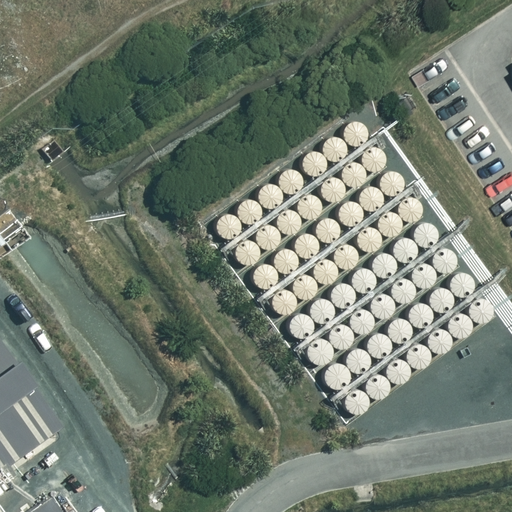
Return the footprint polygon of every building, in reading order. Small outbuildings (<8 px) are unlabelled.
[(338,142),(340,144),(342,145),(345,146),(347,147),(350,147),(352,146),(355,145),(357,144),(359,142),(360,139),(361,137),(361,134),(360,131),(360,129),(358,127),(356,125),(354,124),(351,123),(349,122),(346,123),(343,124),(341,125),(339,127),(338,129),(337,131),(336,134),(336,137),(337,139),(338,142)] [(317,157),(319,159),(321,160),(324,161),(326,162),(329,162),(332,161),(334,160),(336,159),(338,157),(339,154),(340,152),(340,149),(340,146),(339,144),(337,142),(335,140),(333,139),(330,138),(328,137),(325,138),(323,139),(320,140),(318,142),(317,144),(316,146),(315,149),(315,152),(316,154),(317,157)] [(357,167),(359,169),(361,171),(364,172),(366,172),(369,172),(371,172),(374,171),(376,169),(378,167),(379,165),(380,162),(380,160),(379,157),(378,155),(377,152),(375,150),(373,149),(370,148),(368,148),(365,148),(362,149),(360,150),(358,152),(357,154),(356,157),(355,160),(355,162),(356,165),(357,167)] [(297,172),(299,174),(301,175),(303,176),(306,177),(309,177),(311,176),(314,175),(316,174),(318,172),(319,169),(319,167),(320,164),(319,161),(318,159),(317,157),(315,155),(313,154),(310,153),(307,152),(305,153),(302,154),(300,155),(298,157),(296,159),(295,161),(295,164),(295,167),(296,169),(297,172)] [(336,182),(338,184),(340,186),(343,187),(345,187),(348,188),(351,187),(353,186),(355,184),(357,182),(358,180),(359,177),(359,175),(359,172),(358,169),(356,167),(354,165),(352,164),(349,163),(347,163),(344,163),(341,164),(339,165),(337,167),(336,169),(335,172),(334,174),(334,177),(335,180),(336,182)] [(276,187),(278,189),(280,191),(282,192),(285,193),(287,193),(290,192),(293,191),(295,189),(296,187),(298,185),(298,182),(298,180),(298,177),(297,175),(296,172),(294,171),(291,169),(289,168),(286,168),(284,168),(281,169),(279,171),(277,172),(275,175),(274,177),(274,180),(274,182),(275,185),(276,187)] [(375,191),(377,193),(379,195),(382,196),(384,196),(387,196),(390,196),(392,195),(394,193),(396,191),(397,189),(398,186),(398,183),(398,181),(397,178),(395,176),(393,174),(391,173),(388,172),(386,172),(383,172),(381,173),(378,174),(376,176),(375,178),(374,181),(373,183),(374,186),(374,189),(375,191)] [(316,197),(318,199),(320,201),(322,202),(325,203),(328,203),(330,202),(333,201),(335,199),(336,197),(338,195),(338,192),(339,190),(338,187),(337,185),(336,182),(334,180),(332,179),(329,178),(326,178),(324,178),(321,179),(319,180),(317,182),(315,184),(314,187),(314,190),(314,192),(315,195),(316,197)] [(255,203),(257,205),(259,206),(262,207),(264,208),(267,208),(269,207),(272,206),(274,205),(276,203),(277,200),(278,198),(278,195),(278,192),(277,190),(275,188),(273,186),(271,185),(268,184),(266,183),(263,184),(260,185),(258,186),(256,188),(255,190),(254,192),(253,195),(253,198),(254,200),(255,203)] [(355,206),(356,208),(358,210),(361,211),(363,211),(366,211),(369,211),(371,210),(373,208),(375,206),(376,204),(377,201),(377,198),(377,196),(376,193),(374,191),(372,189),(370,188),(368,187),(365,187),(362,187),(360,188),(357,189),(355,191),(354,193),(353,196),(353,198),(353,201),(353,204),(355,206)] [(295,213),(297,215),(299,216),(301,218),(304,218),(306,218),(309,218),(311,217),(314,215),(315,213),(317,211),(317,208),(317,205),(317,203),(316,200),(315,198),(313,196),(310,195),(308,194),(305,194),(303,194),(300,195),(298,196),(296,198),(294,200),(293,203),(293,205),(293,208),(294,210),(295,213)] [(394,216),(396,218),(398,220),(401,221),(403,222),(406,222),(409,221),(411,220),(413,219),(415,217),(416,214),(417,212),(417,209),(417,206),(416,204),(414,202),(412,200),(410,198),(407,198),(405,197),(402,198),(400,198),(397,200),(395,202),(394,204),(393,206),(392,209),(393,212),(393,214),(394,216)] [(235,218),(237,220),(239,221),(241,222),(244,223),(247,223),(249,222),(252,221),(254,220),(255,218),(257,215),(257,213),(258,210),(257,208),(256,205),(255,203),(253,201),(250,200),(248,199),(245,198),(243,199),(240,200),(238,201),(236,203),(234,205),(233,207),(233,210),(233,213),(234,215),(235,218)] [(334,221),(336,223),(338,225),(341,226),(343,226),(346,226),(348,226),(351,225),(353,223),(355,221),(356,219),(357,216),(357,214),(356,211),(355,208),(354,206),(352,204),(350,203),(347,202),(345,202),(342,202),(339,203),(337,204),(335,206),(334,208),(333,211),(332,213),(332,216),(333,219),(334,221)] [(20,225),(7,206),(0,211),(0,252),(27,234),(20,225)] [(274,228),(276,230),(278,232),(281,233),(283,234),(286,234),(288,233),(291,232),(293,230),(295,228),(296,226),(297,223),(297,221),(296,218),(295,216),(294,213),(292,211),(290,210),(287,209),(285,209),(282,209),(279,210),(277,211),(275,213),(274,215),(273,218),(272,221),(272,223),(273,226),(274,228)] [(374,231),(375,234),(377,235),(380,236),(382,237),(385,237),(388,236),(390,235),(392,234),(394,232),(395,229),(396,227),(396,224),(396,221),(395,219),(393,217),(391,215),(389,213),(387,213),(384,212),(381,213),(379,213),(376,215),(374,217),(373,219),(372,221),(371,224),(372,227),(372,229),(374,231)] [(214,233),(216,235),(218,237),(220,238),(223,239),(225,239),(228,238),(230,237),(233,235),(234,233),(236,231),(236,229),(236,226),(236,223),(235,221),(234,219),(232,217),(229,215),(227,214),(224,214),(221,214),(219,215),(217,217),(215,218),(213,221),(212,223),(212,226),(212,228),(213,231),(214,233)] [(313,237),(315,239),(317,240),(319,241),(322,242),(325,242),(327,242),(330,240),(332,239),(334,237),(335,234),(336,232),(336,229),(335,227),(334,224),(333,222),(331,220),(329,219),(326,218),(323,218),(321,218),(318,219),(316,220),(314,222),(312,224),(311,226),(311,229),(311,232),(312,234),(313,237)] [(411,242),(413,244),(415,245),(417,246),(420,247),(423,247),(425,246),(428,245),(430,244),(431,242),(433,239),(433,237),(434,234),(433,232),(432,229),(431,227),(429,225),(426,224),(424,223),(421,222),(419,223),(416,224),(414,225),(412,227),(410,229),(409,231),(409,234),(409,237),(410,239),(411,242)] [(254,243),(256,245),(258,247),(260,248),(263,249),(266,249),(268,248),(271,247),(273,245),(274,243),(276,241),(276,238),(277,236),(276,233),(275,231),(274,228),(272,226),(269,225),(267,224),(264,224),(262,224),(259,225),(257,226),(255,228),(253,230),(252,233),(252,236),(252,238),(253,241),(254,243)] [(353,247),(355,249),(357,250),(359,251),(362,252),(365,252),(367,251),(370,250),(372,249),(374,247),(375,244),(376,242),(376,239),(375,236),(374,234),(373,232),(371,230),(369,229),(366,228),(364,227),(361,228),(358,228),(356,230),(354,232),(353,234),(352,236),(351,239),(351,242),(352,244),(353,247)] [(293,252),(294,254),(296,256),(299,257),(301,257),(304,257),(307,257),(309,256),(311,254),(313,252),(314,250),(315,247),(315,244),(315,242),(314,239),(312,237),(310,235),(308,234),(305,233),(303,233),(300,233),(298,234),(295,235),(293,237),(292,239),(291,242),(290,244),(291,247),(291,250),(293,252)] [(390,257),(392,259),(394,260),(396,261),(399,262),(402,262),(404,261),(407,260),(409,259),(411,257),(412,254),(413,252),(413,249),(412,246),(411,244),(410,242),(408,240),(406,239),(403,238),(400,237),(398,238),(395,239),(393,240),(391,242),(389,244),(388,246),(388,249),(388,252),(389,254),(390,257)] [(233,259),(235,261),(237,262),(239,264),(242,264),(244,264),(247,264),(249,263),(252,261),(253,259),(255,257),(255,254),(255,251),(255,249),(254,246),(252,244),(251,242),(248,241),(246,240),(243,240),(240,240),(238,241),(236,242),(234,244),(232,246),(231,249),(231,251),(231,254),(232,257),(233,259)] [(332,262),(334,264),(336,266),(338,267),(341,268),(344,268),(346,267),(349,266),(351,264),(353,262),(354,260),(355,257),(355,255),(354,252),(353,250),(352,247),(350,246),(348,244),(345,243),(342,243),(340,243),(337,244),(335,245),(333,247),(331,250),(330,252),(330,255),(330,257),(331,260),(332,262)] [(272,267),(274,269),(276,271),(278,272),(281,272),(284,272),(286,272),(289,271),(291,269),(293,267),(294,265),(295,262),(295,260),(294,257),(293,254),(292,252),(290,250),(288,249),(285,248),(282,248),(280,248),(277,249),(275,250),(273,252),(272,254),(271,257),(270,259),(270,262),(271,265),(272,267)] [(430,267),(432,269),(434,271),(436,272),(439,272),(442,272),(444,272),(447,271),(449,269),(450,267),(452,265),(452,262),(453,260),(452,257),(451,255),(450,252),(448,251),(445,249),(443,248),(440,248),(438,248),(435,249),(433,250),(431,252),(429,254),(428,257),(428,260),(428,262),(429,265),(430,267)] [(370,272),(372,274),(374,275),(376,276),(379,277),(381,277),(384,276),(386,275),(388,274),(390,272),(391,269),(392,267),(392,264),(392,262),(391,259),(389,257),(388,255),(385,254),(383,253),(380,252),(377,253),(375,254),(373,255),(371,257),(369,259),(368,261),(368,264),(368,267),(369,269),(370,272)] [(312,278),(313,280),(315,281),(318,282),(320,283),(323,283),(326,282),(328,281),(330,280),(332,278),(333,275),(334,273),(334,270),(334,267),(333,265),(331,263),(329,261),(327,259),(324,259),(322,258),(319,259),(317,259),(314,261),(312,263),(311,265),(310,267),(309,270),(310,273),(310,275),(312,278)] [(409,282),(411,284),(413,286),(415,287),(418,287),(421,287),(423,287),(426,286),(428,284),(430,282),(431,280),(431,277),(432,275),(431,272),(430,270),(429,267),(427,265),(425,264),(422,263),(419,263),(417,263),(414,264),(412,265),(410,267),(408,269),(407,272),(407,275),(407,277),(408,280),(409,282)] [(251,283),(253,285),(255,286),(257,287),(260,288),(263,288),(265,288),(268,286),(270,285),(272,283),(273,280),(273,278),(274,275),(273,273),(272,270),(271,268),(269,266),(266,265),(264,264),(261,264),(259,264),(256,265),(254,266),(252,268),(250,270),(249,273),(249,275),(249,278),(250,280),(251,283)] [(349,287),(350,289),(352,291),(355,292),(357,293),(360,293),(363,292),(365,291),(367,289),(369,287),(370,285),(371,282),(371,280),(371,277),(370,275),(368,273),(366,271),(364,269),(362,268),(359,268),(356,268),(354,269),(351,271),(349,272),(348,275),(347,277),(347,280),(347,282),(347,285),(349,287)] [(447,291),(449,293),(451,295),(453,296),(456,297),(459,297),(461,296),(464,295),(466,294),(468,291),(469,289),(470,287),(470,284),(469,281),(468,279),(467,277),(465,275),(463,273),(460,273),(457,272),(455,273),(452,273),(450,275),(448,276),(447,279),(446,281),(445,284),(445,286),(446,289),(447,291)] [(291,293),(293,295),(295,296),(297,297),(300,298),(303,298),(305,297),(308,296),(310,295),(312,293),(313,290),(314,288),(314,285),(313,282),(312,280),(311,278),(309,276),(307,275),(304,274),(301,273),(299,274),(296,274),(294,276),(292,278),(291,280),(290,282),(289,285),(289,288),(290,290),(291,293)] [(389,297),(390,299),(393,301),(395,302),(398,302),(400,303),(403,302),(405,301),(407,299),(409,297),(410,295),(411,292),(411,290),(411,287),(410,285),(408,282),(406,281),(404,279),(402,278),(399,278),(396,278),(394,279),(392,280),(390,282),(388,284),(387,287),(387,290),(387,292),(387,295),(389,297)] [(328,303),(330,305),(332,306),(334,307),(337,308),(340,308),(342,307),(345,306),(347,305),(348,303),(350,300),(350,298),(351,295),(350,292),(349,290),(348,288),(346,286),(344,285),(341,284),(338,283),(336,284),(333,285),(331,286),(329,288),(327,290),(326,292),(326,295),(326,298),(327,300),(328,303)] [(426,306),(428,308),(430,310),(433,311),(435,312),(438,312),(440,311),(443,310),(445,308),(447,306),(448,304),(449,302),(449,299),(448,296),(447,294),(446,292),(444,290),(442,288),(439,287),(437,287),(434,287),(431,288),(429,290),(427,292),(426,294),(425,296),(424,299),(424,301),(425,304),(426,306)] [(270,308),(272,310),(274,312),(276,313),(279,314),(282,314),(284,313),(287,312),(289,310),(290,308),(292,306),(292,303),(293,301),(292,298),(291,296),(290,293),(288,292),(286,290),(283,289),(280,289),(278,289),(275,290),(273,291),(271,293),(269,296),(268,298),(268,301),(268,303),(269,306),(270,308)] [(368,313),(369,315),(371,317),(374,318),(376,318),(379,318),(382,318),(384,317),(386,315),(388,313),(389,311),(390,308),(390,305),(390,303),(389,300),(387,298),(385,296),(383,295),(381,294),(378,294),(375,294),(373,295),(370,296),(368,298),(367,300),(366,303),(366,305),(366,308),(366,311),(368,313)] [(308,318),(309,320),(312,321),(314,322),(317,323),(319,323),(322,322),(324,321),(326,320),(328,318),(329,315),(330,313),(330,310),(330,308),(329,305),(327,303),(325,301),(323,300),(321,299),(318,298),(315,299),(313,300),(311,301),(309,303),(307,305),(306,307),(306,310),(306,313),(306,315),(308,318)] [(466,317),(468,319),(470,321),(472,322),(475,322),(478,322),(480,322),(483,321),(485,319),(487,317),(488,315),(489,312),(489,309),(488,307),(487,304),(486,302),(484,300),(482,299),(479,298),(476,298),(474,298),(471,299),(469,300),(467,302),(466,304),(465,307),(464,309),(464,312),(465,315),(466,317)] [(406,321),(408,323),(410,325),(412,326),(415,327),(417,327),(420,326),(423,325),(425,324),(426,321),(428,319),(428,317),(429,314),(428,311),(427,309),(426,307),(424,305),(421,303),(419,303),(416,302),(414,303),(411,303),(409,305),(407,307),(405,309),(404,311),(404,314),(404,317),(405,319),(406,321)] [(347,328),(349,330),(351,332),(353,333),(356,333),(359,333),(361,333),(364,332),(366,330),(367,328),(369,326),(369,323),(370,321),(369,318),(368,316),(367,313),(365,311),(362,310),(360,309),(357,309),(355,309),(352,310),(350,311),(348,313),(346,315),(345,318),(345,321),(345,323),(346,326),(347,328)] [(445,332),(447,334),(449,336),(452,337),(454,337),(457,337),(459,337),(462,336),(464,334),(466,332),(467,330),(468,327),(468,324),(467,322),(466,319),(465,317),(463,315),(461,314),(458,313),(456,313),(453,313),(450,314),(448,315),(446,317),(445,319),(444,322),(443,324),(443,327),(444,330),(445,332)] [(287,333),(288,335),(290,337),(293,338),(295,339),(298,339),(301,338),(303,337),(305,335),(307,333),(308,331),(309,328),(309,326),(309,323),(308,321),(306,319),(304,317),(302,315),(300,314),(297,314),(294,314),(292,315),(289,317),(287,318),(286,321),(285,323),(284,326),(285,328),(285,331),(287,333)] [(385,337),(387,339),(389,341),(391,342),(394,343),(396,343),(399,342),(401,341),(404,339),(405,337),(406,335),(407,332),(407,330),(407,327),(406,325),(405,322),(403,320),(400,319),(398,318),(395,318),(392,318),(390,319),(388,320),(386,322),(384,324),(383,327),(383,330),(383,332),(384,335),(385,337)] [(327,343),(328,345),(331,347),(333,348),(336,349),(338,349),(341,348),(343,347),(345,345),(347,343),(348,341),(349,338),(349,336),(349,333),(348,331),(346,328),(344,327),(342,325),(340,324),(337,324),(334,324),(332,325),(329,326),(328,328),(326,330),(325,333),(325,336),(325,338),(325,341),(327,343)] [(425,347),(427,349),(429,351),(431,352),(434,352),(436,352),(439,352),(441,351),(444,349),(445,347),(447,345),(447,342),(448,339),(447,337),(446,334),(445,332),(443,330),(440,329),(438,328),(435,328),(433,328),(430,329),(428,330),(426,332),(424,334),(423,337),(423,339),(423,342),(424,345),(425,347)] [(364,352),(366,354),(368,356),(371,357),(373,358),(376,358),(378,357),(381,356),(383,354),(385,352),(386,350),(387,348),(387,345),(386,342),(385,340),(384,338),(382,336),(380,334),(377,333),(375,333),(372,333),(369,334),(367,336),(365,338),(364,340),(363,342),(362,345),(362,347),(363,350),(364,352)] [(306,359),(307,361),(309,363),(312,364),(314,364),(317,364),(320,364),(322,363),(324,361),(326,359),(327,357),(328,354),(328,351),(328,349),(327,346),(325,344),(323,342),(321,341),(318,340),(316,340),(313,340),(311,341),(308,342),(306,344),(305,346),(304,349),(303,351),(304,354),(304,357),(306,359)] [(404,363),(405,365),(408,366),(410,367),(413,368),(415,368),(418,367),(420,366),(422,365),(424,363),(426,360),(426,358),(426,355),(426,352),(425,350),(423,348),(422,346),(419,345),(417,344),(414,343),(411,344),(409,345),(407,346),(405,348),(403,350),(402,352),(402,355),(402,358),(403,360),(404,363)] [(0,465),(1,466),(57,426),(28,386),(29,386),(0,344),(0,465)] [(344,367),(346,369),(348,371),(350,372),(353,373),(355,373),(358,372),(360,371),(363,370),(364,367),(366,365),(366,363),(366,360),(366,357),(365,355),(364,353),(362,351),(359,349),(357,349),(354,348),(352,349),(349,349),(347,351),(345,353),(343,355),(342,357),(342,360),(342,363),(343,365),(344,367)] [(383,378),(385,380),(387,382),(389,383),(392,383),(395,383),(397,383),(400,382),(402,380),(404,378),(405,376),(406,373),(406,370),(405,368),(404,365),(403,363),(401,361),(399,360),(396,359),(393,359),(391,359),(388,360),(386,361),(384,363),(383,365),(382,368),(381,370),(381,373),(382,376),(383,378)] [(323,383),(324,385),(327,387),(329,388),(332,389),(334,389),(337,388),(339,387),(341,385),(343,383),(344,381),(345,378),(345,376),(345,373),(344,371),(342,368),(340,367),(338,365),(336,364),(333,364),(330,364),(328,365),(326,366),(324,368),(322,370),(321,373),(321,376),(321,378),(321,381),(323,383)] [(363,393),(365,395),(367,397),(369,398),(372,398),(374,398),(377,398),(379,397),(382,395),(383,393),(385,391),(385,388),(385,385),(385,383),(384,380),(383,378),(381,376),(378,375),(376,374),(373,374),(370,374),(368,375),(366,376),(364,378),(362,380),(361,383),(361,385),(361,388),(362,391),(363,393)] [(342,409),(343,411),(346,412),(348,413),(351,414),(353,414),(356,413),(358,412),(360,411),(362,409),(363,406),(364,404),(364,401),(364,399),(363,396),(361,394),(359,392),(357,391),(355,390),(352,389),(349,390),(347,391),(345,392),(343,394),(341,396),(340,398),(340,401),(340,404),(340,406),(342,409)] [(58,511),(47,495),(22,511),(58,511)]
